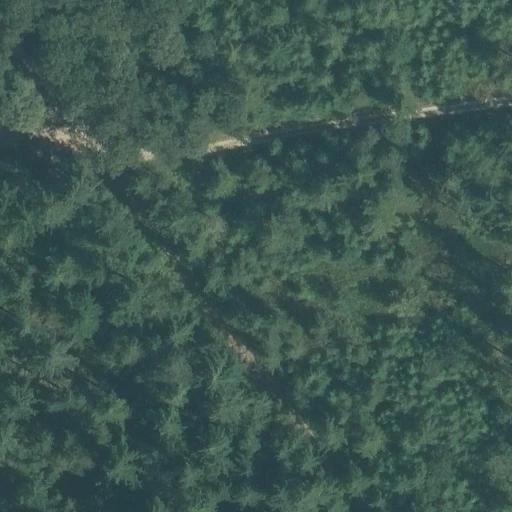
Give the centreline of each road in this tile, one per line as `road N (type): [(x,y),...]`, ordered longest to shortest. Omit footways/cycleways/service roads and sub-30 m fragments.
road 1 (track): [(359,511),(90,155)]
road 2 (track): [(511,103),(404,127),(90,155)]
road 3 (track): [(90,155),(0,35)]
